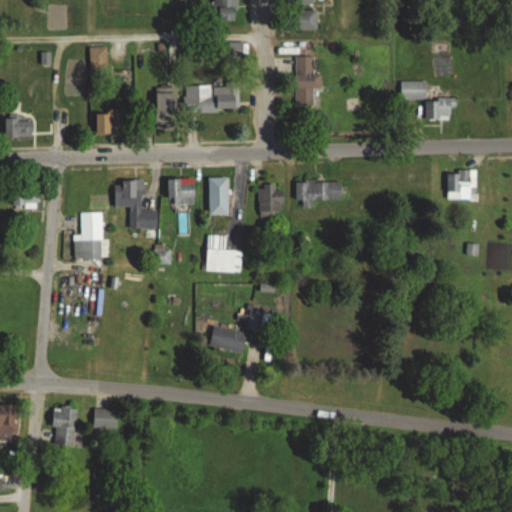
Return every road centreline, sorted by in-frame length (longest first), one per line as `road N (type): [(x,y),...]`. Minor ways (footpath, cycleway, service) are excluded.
road 1 (residential): [(0,383),(162,392),(511,432)]
road 2 (tertiary): [(511,145),(0,158)]
road 3 (residential): [(36,383),(57,157)]
road 4 (residential): [(265,153),(263,2)]
road 5 (residential): [(36,383),(20,511)]
